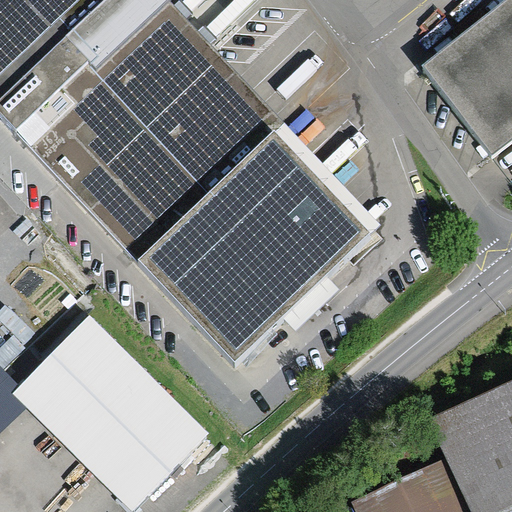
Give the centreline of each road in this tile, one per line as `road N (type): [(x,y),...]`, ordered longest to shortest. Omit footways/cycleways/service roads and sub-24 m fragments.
road 1 (secondary): [(224,511),(494,280)]
road 2 (unclassified): [(494,280),(370,56),(361,15)]
